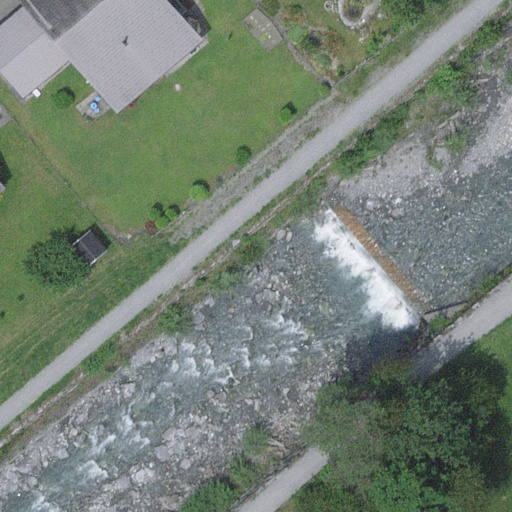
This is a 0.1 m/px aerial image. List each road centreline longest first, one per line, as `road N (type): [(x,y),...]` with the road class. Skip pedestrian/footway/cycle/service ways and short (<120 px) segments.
road 1 (track): [(0,418),(489,0)]
road 2 (track): [(511,287),(249,511)]
